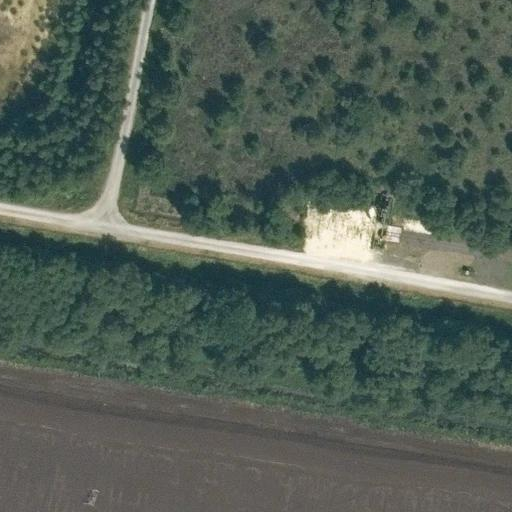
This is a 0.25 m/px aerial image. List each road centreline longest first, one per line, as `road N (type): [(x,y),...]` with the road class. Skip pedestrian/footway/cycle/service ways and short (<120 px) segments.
road 1 (track): [(511,289),(0,203)]
road 2 (track): [(107,222),(150,0)]
